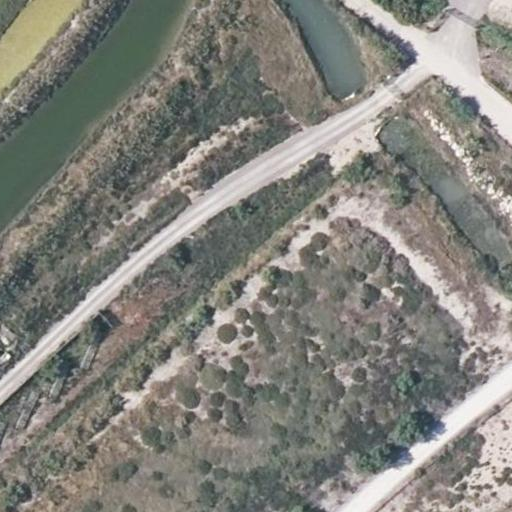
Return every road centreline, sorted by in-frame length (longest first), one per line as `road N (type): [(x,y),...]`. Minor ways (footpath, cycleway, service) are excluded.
road 1 (track): [(435,53),(385,97),(214,195),(0,387)]
road 2 (track): [(511,382),(357,511)]
road 3 (unclassified): [(354,0),(435,53),(511,118)]
